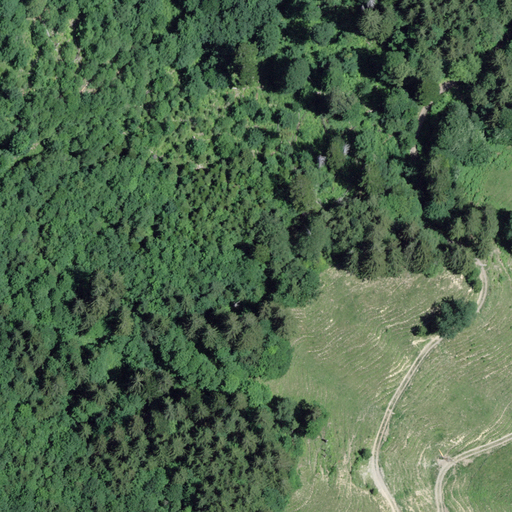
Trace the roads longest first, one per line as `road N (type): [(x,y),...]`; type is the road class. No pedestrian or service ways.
road 1 (track): [(511,33),(483,71),(443,87),(420,123),(422,221),(475,256),(484,285),(471,314),(422,353),(385,419),(375,466),(396,511)]
road 2 (track): [(441,511),(439,479),(448,464),(511,435)]
